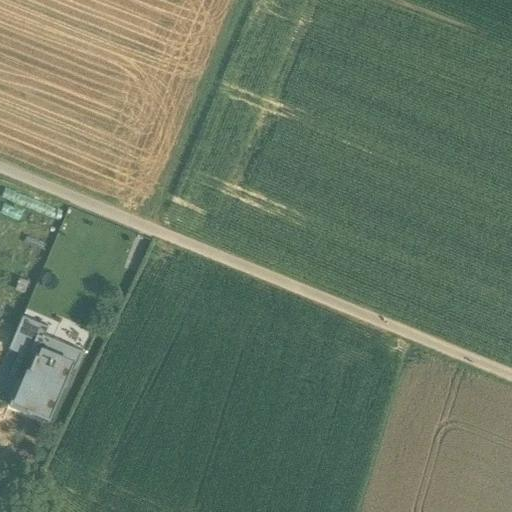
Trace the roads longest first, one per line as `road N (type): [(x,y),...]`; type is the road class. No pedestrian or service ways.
road 1 (track): [(0,171),(511,378)]
road 2 (track): [(243,0),(147,230)]
